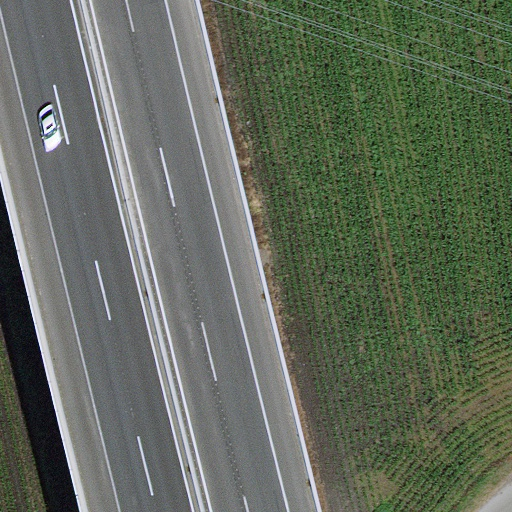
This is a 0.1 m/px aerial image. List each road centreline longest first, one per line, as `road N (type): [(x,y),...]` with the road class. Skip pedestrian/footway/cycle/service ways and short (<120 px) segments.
road 1 (motorway): [(251,511),(127,0)]
road 2 (motorway): [(35,0),(156,511)]
